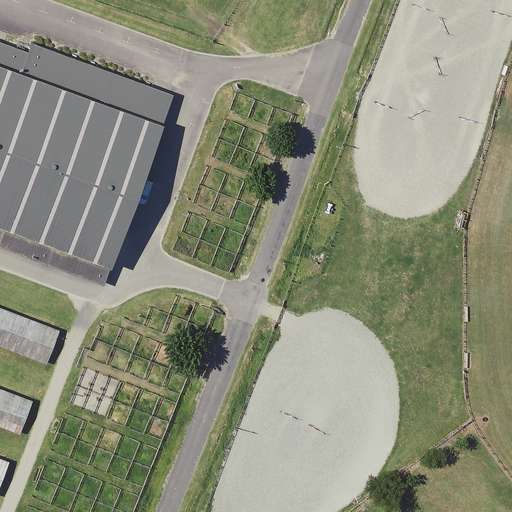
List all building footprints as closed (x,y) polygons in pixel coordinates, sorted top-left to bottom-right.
[(0,243),(102,282),(173,94),(30,40),(27,49),(0,38),(0,243)] [(46,342),(0,324),(0,367),(32,379),(46,342)] [(116,383),(82,369),(69,405),(102,418),(116,383)] [(18,411),(0,403),(0,446),(4,448),(18,411)] [(450,423),(439,413),(422,432),(433,442),(450,423)] [(473,511),(477,510),(464,490),(450,500),(457,511),(473,511)]
